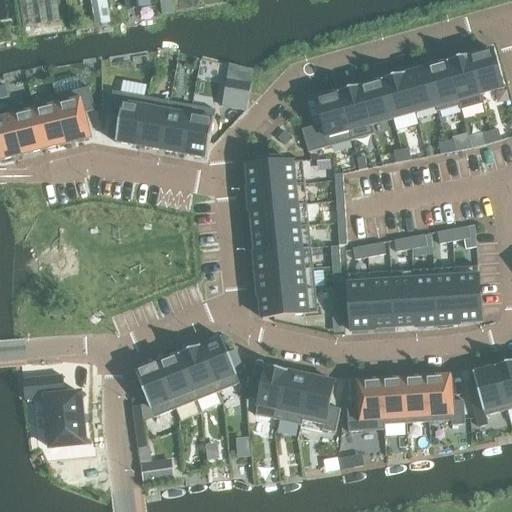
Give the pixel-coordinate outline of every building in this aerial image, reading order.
[(56,0),(18,0),(23,28),(59,21),(56,0)] [(106,0),(91,0),(95,21),(101,24),(110,23),(106,0)] [(149,0),(126,0),(128,9),(150,6),(149,0)] [(171,0),(159,0),(162,15),(173,13),(171,0)] [(492,50),(470,56),(481,95),(503,89),(492,50)] [(470,56),(448,63),(460,106),(459,106),(460,111),(461,111),(484,104),(481,95),(470,56)] [(448,63),(426,69),(437,108),(436,108),(437,113),(437,112),(459,106),(460,106),(448,63)] [(426,69),(404,75),(415,114),(436,108),(437,108),(426,69)] [(404,75),(382,81),(393,120),(409,115),(415,114),(404,75)] [(123,88),(145,91),(147,83),(124,80),(123,88)] [(227,81),(225,89),(233,90),(237,91),(239,83),(227,81)] [(382,81),(360,87),(371,126),(393,120),(382,81)] [(239,83),(237,91),(250,93),(251,85),(239,83)] [(0,87),(0,98),(0,100),(8,98),(5,86),(0,87)] [(360,87),(338,93),(352,141),(374,135),(371,126),(360,87)] [(78,91),(55,96),(67,145),(90,139),(84,114),(95,112),(89,88),(78,91)] [(225,89),(222,107),(230,108),(232,96),(233,90),(225,89)] [(113,92),(108,116),(120,118),(116,143),(139,147),(148,98),(125,94),(113,92)] [(312,128),(309,128),(312,140),(316,151),(329,148),(352,141),(338,93),(316,100),(323,125),(312,128)] [(55,96),(33,102),(44,150),(67,145),(55,96)] [(232,96),(230,108),(238,110),(240,98),(232,96)] [(148,98),(139,147),(161,151),(170,102),(148,98)] [(240,98),(238,110),(246,111),(248,99),(240,98)] [(33,102),(11,107),(22,155),(44,150),(33,102)] [(170,102),(161,151),(184,155),(193,106),(170,102)] [(193,106),(184,155),(207,160),(216,111),(193,106)] [(11,107),(0,109),(0,160),(22,155),(11,107)] [(309,128),(301,130),(305,142),(312,140),(309,128)] [(498,130),(491,132),(494,143),(502,141),(498,130)] [(491,132),(483,134),(487,146),(494,143),(491,132)] [(312,140),(305,142),(308,154),(316,151),(312,140)] [(446,142),(448,154),(456,153),(454,141),(446,142)] [(438,144),(441,156),(448,154),(446,142),(438,144)] [(409,149),(401,151),(404,163),(411,161),(409,149)] [(401,151),(394,152),(396,164),(404,163),(401,151)] [(364,158),(357,159),(359,171),(367,169),(364,158)] [(260,166),(247,167),(250,189),(248,189),(248,190),(305,184),(302,162),(283,164),(283,159),(271,160),(259,161),(260,166)] [(343,174),(335,175),(335,187),(343,186),(343,174)] [(305,184),(248,190),(250,206),(250,210),(250,212),(250,213),(252,212),(254,233),(309,227),(307,206),(305,184)] [(343,186),(335,187),(336,199),(344,198),(343,186)] [(336,199),(337,211),(345,210),(344,198),(336,199)] [(337,211),(338,223),(346,222),(345,210),(337,211)] [(338,235),(347,234),(346,222),(338,223),(338,235)] [(309,227),(254,233),(256,253),(254,253),(254,254),(254,255),(255,260),(256,275),(313,270),(311,248),(309,227)] [(468,227),(460,229),(462,241),(470,239),(468,227)] [(460,229),(452,230),(455,242),(462,241),(460,229)] [(452,230),(445,232),(447,244),(455,242),(452,230)] [(445,232),(437,233),(439,245),(447,244),(445,232)] [(338,235),(339,247),(347,246),(347,234),(338,235)] [(425,236),(417,237),(419,249),(427,247),(425,236)] [(417,237),(410,239),(412,250),(419,249),(417,237)] [(410,239),(402,240),(404,252),(412,250),(410,239)] [(402,240),(394,241),(396,253),(404,252),(402,240)] [(383,243),(376,245),(378,257),(386,255),(383,243)] [(376,245),(368,246),(370,258),(378,257),(376,245)] [(368,246),(360,248),(363,260),(370,258),(368,246)] [(331,247),(332,259),(340,259),(339,247),(331,247)] [(360,248),(353,249),(355,261),(363,260),(360,248)] [(340,259),(332,259),(333,271),(341,270),(340,259)] [(455,268),(434,270),(438,327),(453,326),(458,325),(459,325),(460,325),(460,324),(481,322),(478,267),(455,268)] [(313,270),(256,275),(258,291),(258,295),(258,297),(259,297),(260,297),(262,319),(318,313),(315,291),(313,270)] [(341,270),(333,271),(334,283),(342,282),(341,270)] [(413,271),(391,272),(395,328),(415,327),(415,328),(416,328),(418,328),(422,328),(438,327),(434,270),(413,271)] [(370,274),(347,275),(351,332),(368,331),(373,331),(374,331),(375,331),(375,329),(395,328),(391,272),(370,274)] [(342,282),(334,283),(334,295),(342,294),(342,282)] [(334,295),(335,307),(343,306),(342,294),(334,295)] [(336,319),(344,318),(343,306),(335,307),(336,319)] [(222,338),(200,347),(218,393),(240,384),(236,375),(244,372),(240,361),(232,364),(228,353),(222,338)] [(200,347),(179,355),(197,402),(218,393),(200,347)] [(235,350),(228,353),(232,364),(240,361),(235,350)] [(179,355),(157,364),(176,410),(197,402),(179,355)] [(511,363),(496,367),(507,411),(511,409),(511,363)] [(157,364),(135,373),(154,419),(176,410),(157,364)] [(250,384),(247,399),(258,401),(255,416),(278,421),(289,372),(266,367),(261,387),(250,384)] [(496,367),(473,374),(475,382),(478,393),(481,404),(484,415),(487,426),(488,426),(485,417),(507,411),(496,367)] [(289,372),(278,421),(302,426),(303,421),(302,421),(311,377),(289,372)] [(63,376),(23,380),(25,400),(45,398),(50,449),(86,445),(84,425),(85,425),(84,413),(83,414),(81,393),(65,395),(63,376)] [(450,376),(426,378),(429,423),(451,421),(451,426),(465,425),(463,401),(451,402),(450,376)] [(311,377),(302,421),(303,421),(323,426),(322,431),(336,434),(341,410),(329,407),(334,382),(311,377)] [(426,378),(403,379),(406,424),(429,423),(426,378)] [(403,379),(381,381),(384,426),(385,426),(406,424),(403,379)] [(359,408),(347,408),(348,433),(385,430),(385,426),(384,426),(381,381),(357,382),(359,408)] [(475,382),(467,384),(470,395),(478,393),(475,382)] [(478,393),(470,395),(473,406),(481,404),(478,393)] [(481,404),(473,406),(476,417),(484,415),(481,404)] [(135,419),(143,418),(141,406),(133,407),(135,419)] [(484,415),(476,417),(479,428),(487,426),(484,415)] [(143,418),(135,419),(137,434),(145,433),(143,418)] [(145,433),(137,434),(139,449),(147,448),(145,433)] [(171,460),(141,464),(144,484),(174,480),(171,460)]
